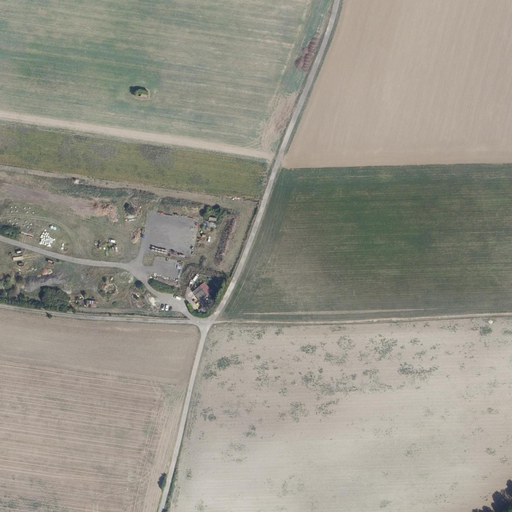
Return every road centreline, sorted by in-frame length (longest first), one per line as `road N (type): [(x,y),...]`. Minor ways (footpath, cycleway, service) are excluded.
road 1 (track): [(206,323),(234,281),(337,0)]
road 2 (track): [(206,323),(511,312)]
road 3 (track): [(197,322),(127,266),(80,262),(0,237)]
road 4 (track): [(161,511),(206,323)]
